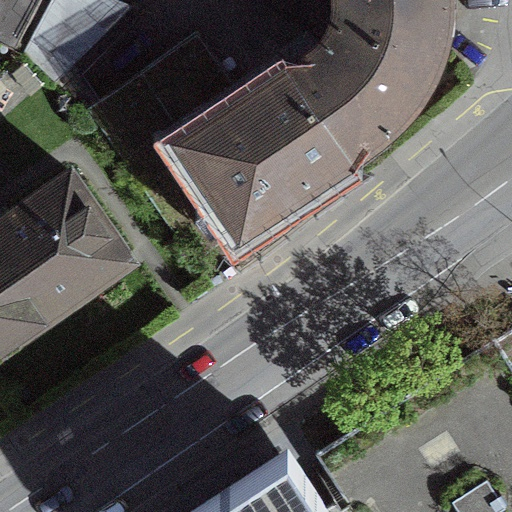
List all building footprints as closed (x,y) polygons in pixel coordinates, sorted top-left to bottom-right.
[(0,0),(0,42),(12,48),(37,0),(0,0)] [(120,0),(49,0),(22,54),(52,82),(129,4),(120,0)] [(274,0),(317,22),(312,33),(319,39),(328,29),(336,13),(337,0),(274,0)] [(318,40),(286,63),(347,149),(384,123),(386,127),(411,101),(430,73),(442,44),(447,10),(447,0),(337,0),(336,13),(328,29),(319,39),(318,40)] [(197,29),(86,107),(193,260),(243,225),(240,222),(347,149),(286,63),(243,94),(197,29)] [(0,336),(12,328),(15,332),(82,285),(77,278),(118,249),(124,256),(127,254),(69,171),(3,217),(0,213),(0,336)] [(494,332),(314,448),(344,493),(324,506),(327,511),(511,511),(511,327),(498,337),(494,332)] [(288,450),(192,511),(327,511),(324,506),(288,450)]
